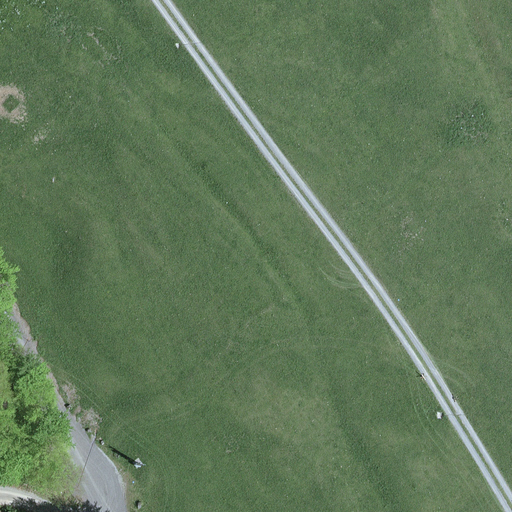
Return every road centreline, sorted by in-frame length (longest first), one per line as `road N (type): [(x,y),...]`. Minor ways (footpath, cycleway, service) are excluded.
road 1 (track): [(173,0),(394,303),(511,494)]
road 2 (track): [(109,511),(0,309)]
